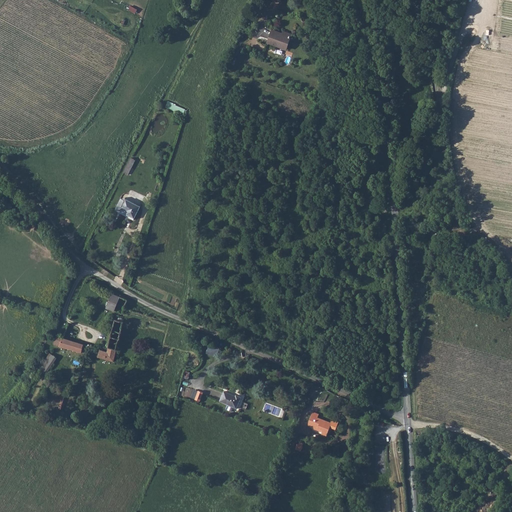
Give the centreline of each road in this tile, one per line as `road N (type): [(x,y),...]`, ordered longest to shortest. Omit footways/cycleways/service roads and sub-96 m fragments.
road 1 (residential): [(407,420),(129,296),(77,261),(0,164)]
road 2 (tertiary): [(361,0),(386,124),(407,420)]
